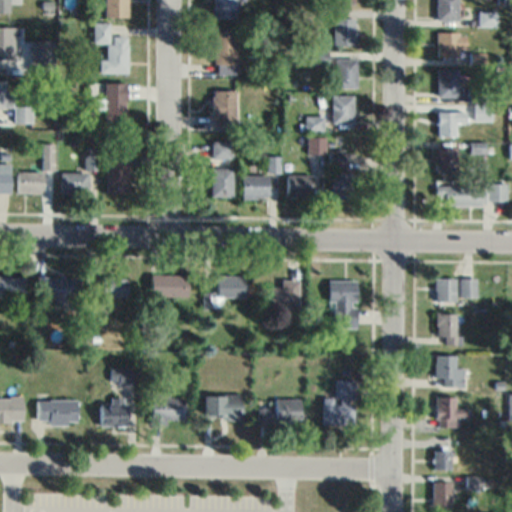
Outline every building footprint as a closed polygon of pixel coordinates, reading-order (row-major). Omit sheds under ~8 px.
[(8,0),(0,0),(0,12),(8,12),(8,0)] [(126,16),(126,0),(103,0),(104,16),(126,16)] [(211,0),(211,18),(236,18),(236,0),(211,0)] [(435,0),(436,19),(457,19),(456,0),(435,0)] [(494,10),(477,10),(477,26),(494,26),(494,10)] [(355,44),(355,17),(332,17),(332,44),(355,44)] [(109,22),(92,22),(92,44),(97,44),(97,72),(126,72),(126,35),(109,35),(109,22)] [(0,57),(14,58),(14,26),(0,26),(0,57)] [(235,30),(214,30),(214,74),(235,74),(235,30)] [(436,31),(436,56),(458,56),(458,48),(465,48),(465,31),(436,31)] [(52,39),(29,39),(29,69),(52,69),(52,39)] [(483,52),(469,53),(469,63),(483,62),(483,52)] [(334,58),(334,86),(355,86),(355,58),(334,58)] [(436,95),(457,95),(457,67),(436,67),(436,95)] [(3,79),(0,79),(0,105),(12,105),(12,123),(31,122),(30,105),(11,105),(11,91),(3,91),(3,79)] [(126,82),(104,82),(104,130),(126,130),(126,82)] [(491,102),(483,102),(483,88),(466,88),(466,102),(472,102),(472,120),(491,120),(491,102)] [(211,89),(211,124),(234,124),(234,89),(211,89)] [(330,122),(352,122),(352,94),(330,94),(330,122)] [(436,135),(454,135),(454,122),(465,122),(465,110),(436,110),(436,135)] [(305,152),(324,152),(324,136),(305,136),(305,152)] [(210,140),(210,158),(228,158),(228,140),(210,140)] [(456,172),(456,146),(434,146),(434,172),(456,172)] [(328,166),(343,166),(343,148),(328,148),(328,166)] [(96,154),(82,154),(82,168),(96,168),(96,154)] [(104,154),(105,192),(127,192),(126,154),(104,154)] [(277,170),(277,156),(266,156),(266,170),(277,170)] [(0,192),(8,193),(8,163),(0,162),(0,192)] [(231,196),(231,167),(208,167),(208,196),(231,196)] [(42,192),(41,170),(15,171),(15,193),(42,192)] [(86,171),(58,171),(58,193),(86,193),(86,171)] [(352,171),(330,171),(330,198),(352,198),(352,171)] [(267,174),(239,174),(239,197),(267,197),(267,174)] [(285,174),(285,195),(311,195),(311,174),(285,174)] [(505,203),(505,184),(434,184),(434,204),(505,203)] [(23,275),(0,274),(0,296),(23,296),(23,275)] [(149,295),(186,295),(186,274),(149,274),(149,295)] [(244,275),(214,274),(214,291),(200,291),(200,307),(220,307),(220,297),(243,297),(244,275)] [(78,277),(35,277),(35,292),(49,292),(49,309),(72,310),(72,299),(78,299),(78,277)] [(126,296),(126,277),(98,277),(98,296),(126,296)] [(433,301),(453,301),(453,277),(433,277),(433,301)] [(458,278),(458,297),(475,297),(475,278),(458,278)] [(260,307),(297,307),(297,279),(280,279),(280,287),(260,287),(260,307)] [(328,279),(328,322),(354,323),(354,279),(328,279)] [(442,337),(442,344),(455,344),(455,313),(434,313),(434,337),(442,337)] [(462,367),(454,367),(454,355),(433,355),(433,377),(441,378),(441,386),(462,387),(462,367)] [(109,383),(132,383),(132,366),(109,366),(109,383)] [(321,397),(321,425),(353,425),(353,380),(333,380),(333,397),(321,397)] [(240,394),(203,394),(203,419),(240,419),(240,394)] [(22,397),(0,396),(0,421),(22,422),(22,397)] [(126,397),(100,397),(100,425),(126,425),(126,397)] [(149,397),(149,420),(184,420),(184,397),(149,397)] [(455,397),(435,397),(435,426),(454,426),(454,418),(469,418),(469,407),(455,407),(455,397)] [(256,423),(300,423),(300,398),(272,398),(272,407),(256,407),(256,423)] [(77,399),(36,399),(36,423),(77,423),(77,399)] [(450,468),(450,450),(433,450),(433,468),(450,468)] [(431,481),(431,506),(450,506),(450,481),(431,481)]
